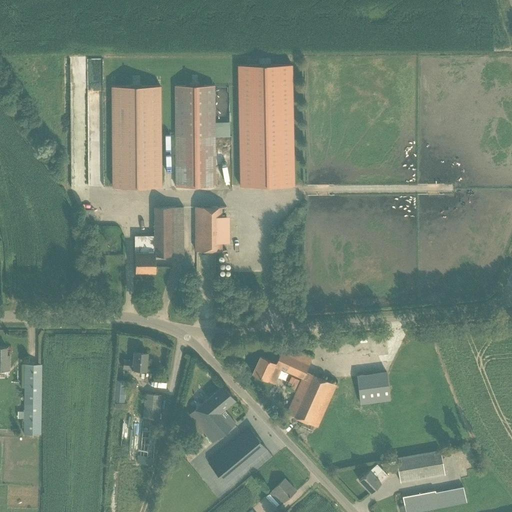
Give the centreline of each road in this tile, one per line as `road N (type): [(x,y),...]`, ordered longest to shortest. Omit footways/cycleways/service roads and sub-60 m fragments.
road 1 (unclassified): [(186,337),(505,309)]
road 2 (unclassified): [(353,511),(186,337)]
road 3 (unclassified): [(186,337),(138,319),(0,317)]
